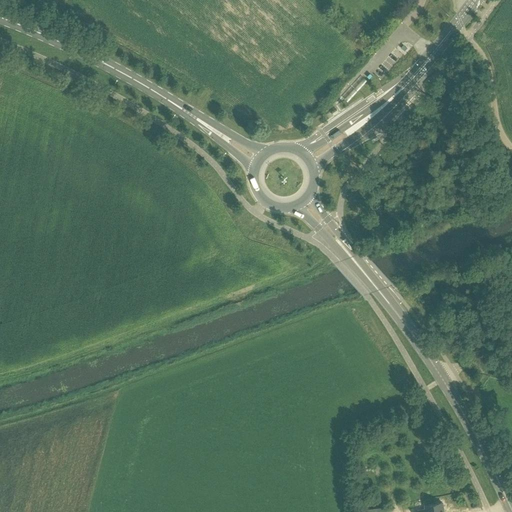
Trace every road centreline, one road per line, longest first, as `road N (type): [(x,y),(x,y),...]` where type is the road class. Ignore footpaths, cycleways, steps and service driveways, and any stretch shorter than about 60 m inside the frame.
road 1 (primary): [(258,160),(118,71),(0,17)]
road 2 (primary): [(443,377),(304,201)]
road 3 (primary): [(510,511),(443,377)]
road 4 (unclassified): [(511,149),(497,124),(488,66),(454,28)]
road 5 (primary): [(313,168),(371,124),(404,86)]
road 6 (primary): [(404,86),(302,154)]
